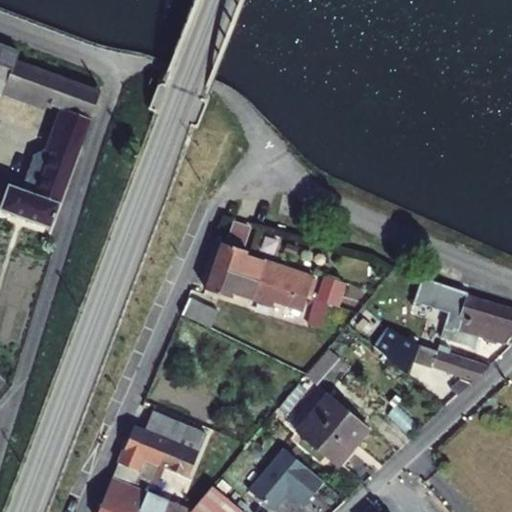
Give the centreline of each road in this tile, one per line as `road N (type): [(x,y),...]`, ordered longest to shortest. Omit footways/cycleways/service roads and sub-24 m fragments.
road 1 (residential): [(83,511),(220,199),(238,182),(279,176),(511,279)]
road 2 (tertiary): [(22,511),(217,0)]
road 3 (residential): [(346,511),(511,356)]
